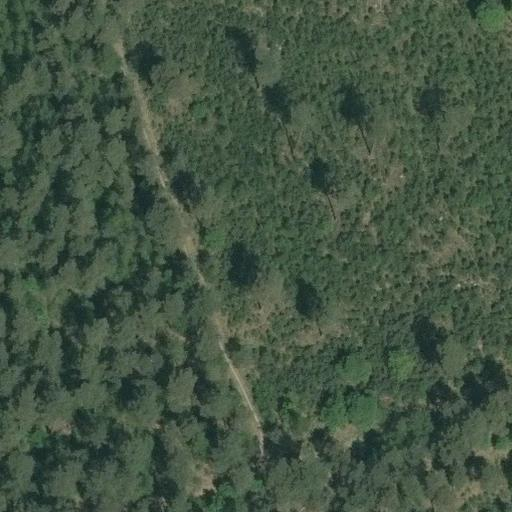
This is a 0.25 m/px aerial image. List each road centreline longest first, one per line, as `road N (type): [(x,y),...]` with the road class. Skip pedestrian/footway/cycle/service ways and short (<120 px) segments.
road 1 (track): [(274,464),(102,0)]
road 2 (track): [(274,464),(457,407),(486,416),(511,407)]
road 3 (track): [(124,511),(274,464)]
